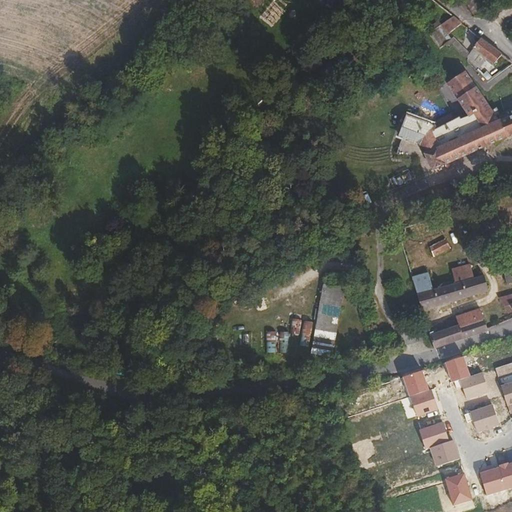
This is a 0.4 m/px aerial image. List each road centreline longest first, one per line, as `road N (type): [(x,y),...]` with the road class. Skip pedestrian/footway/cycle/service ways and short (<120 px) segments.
road 1 (residential): [(0,353),(125,395),(181,400),(419,355)]
road 2 (track): [(0,172),(31,130),(181,0)]
road 3 (unclassified): [(427,184),(389,201),(376,229),(378,293),(419,355)]
